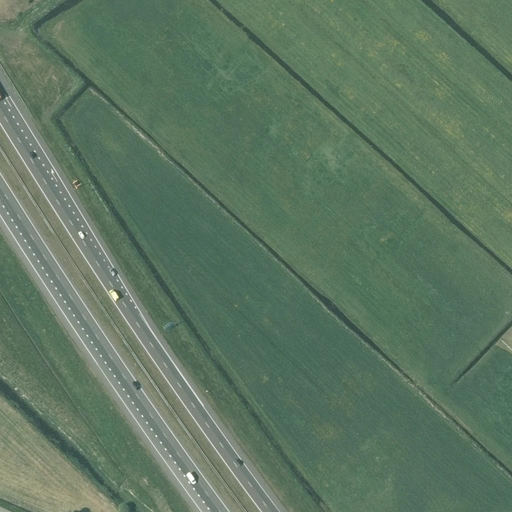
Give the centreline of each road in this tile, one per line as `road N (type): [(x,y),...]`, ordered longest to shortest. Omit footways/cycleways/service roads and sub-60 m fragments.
road 1 (motorway): [(270,511),(133,319),(0,109)]
road 2 (motorway): [(0,187),(219,511)]
